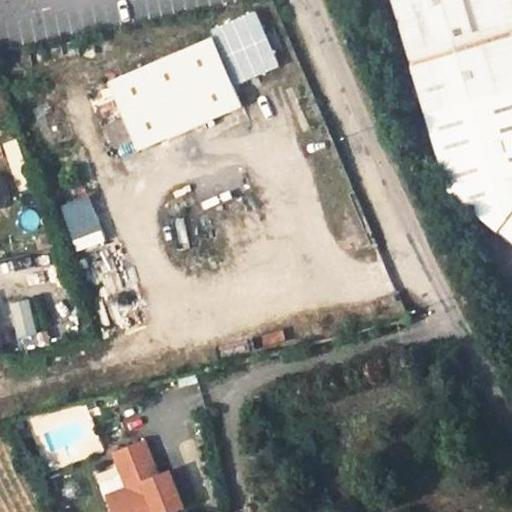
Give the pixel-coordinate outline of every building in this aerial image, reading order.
[(511,0),(398,0),(431,104),(511,81),(511,0)] [(247,8),(251,15),(265,9),(261,1),(247,8)] [(257,35),(216,51),(231,85),(272,68),(257,35)] [(136,149),(239,105),(231,85),(216,51),(210,37),(107,80),(136,149)] [(511,81),(431,104),(453,193),(505,234),(511,224),(511,81)] [(0,83),(0,119),(11,115),(0,83)] [(31,298),(10,301),(15,337),(35,334),(31,298)] [(112,505),(114,511),(180,511),(185,510),(172,474),(160,479),(157,480),(155,474),(158,473),(147,444),(117,455),(130,490),(132,497),(112,505)] [(109,497),(112,505),(132,497),(130,490),(109,497)]
